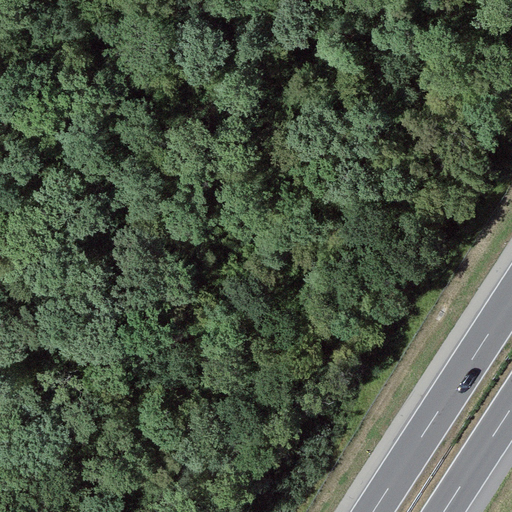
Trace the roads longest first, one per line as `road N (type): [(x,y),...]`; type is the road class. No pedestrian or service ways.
road 1 (motorway): [(511,298),(373,511)]
road 2 (motorway): [(444,511),(511,407)]
